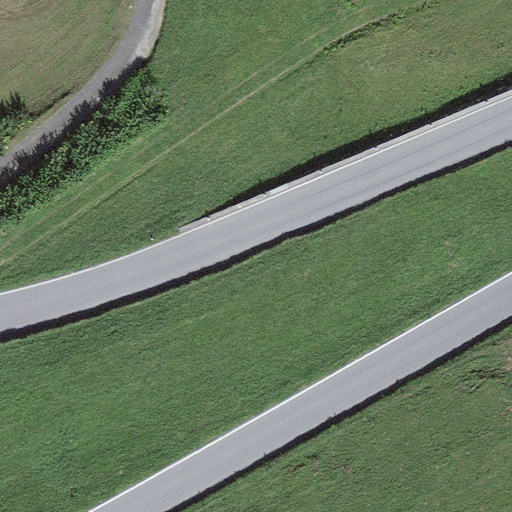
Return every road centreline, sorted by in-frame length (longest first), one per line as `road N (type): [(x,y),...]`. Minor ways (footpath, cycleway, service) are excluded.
road 1 (tertiary): [(511,117),(200,251),(0,313)]
road 2 (tertiary): [(135,511),(511,301)]
road 3 (track): [(150,0),(144,26),(97,94),(0,167)]
